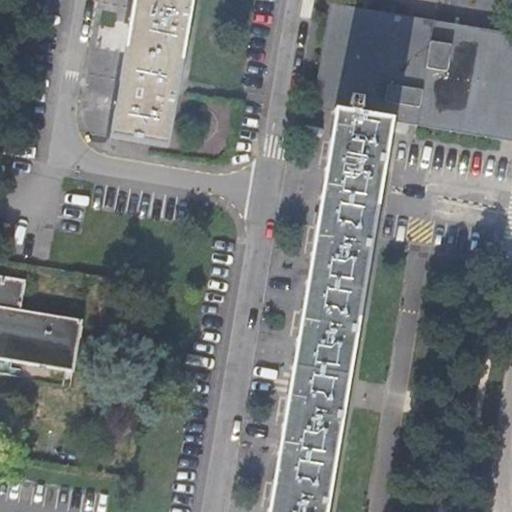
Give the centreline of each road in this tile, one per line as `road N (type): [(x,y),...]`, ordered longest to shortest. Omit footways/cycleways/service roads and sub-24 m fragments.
road 1 (residential): [(264,200),(96,166),(73,148),(62,124),(84,0)]
road 2 (residential): [(213,511),(264,200)]
road 3 (residential): [(264,200),(298,0)]
